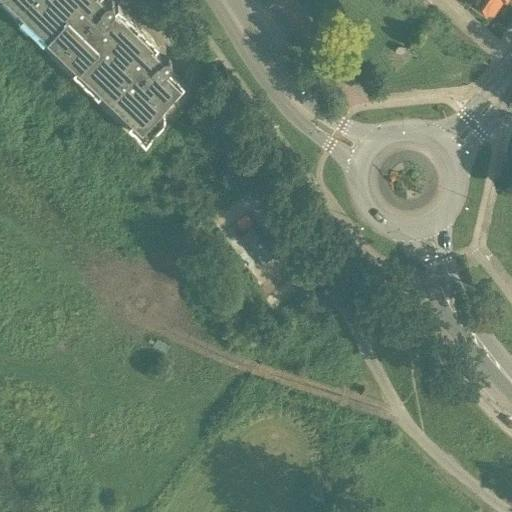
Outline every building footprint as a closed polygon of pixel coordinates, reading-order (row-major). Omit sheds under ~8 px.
[(4,0),(30,25),(54,0),(4,0)] [(54,0),(30,25),(84,77),(136,24),(115,5),(113,7),(113,6),(112,0),(54,0)] [(476,0),(492,10),(498,0),(476,0)] [(136,24),(84,77),(145,136),(161,118),(164,111),(161,105),(184,81),(180,77),(178,79),(164,66),(169,61),(169,53),(161,53),(154,46),(156,44),(136,24)] [(276,249),(256,222),(238,235),(258,262),(276,249)]
